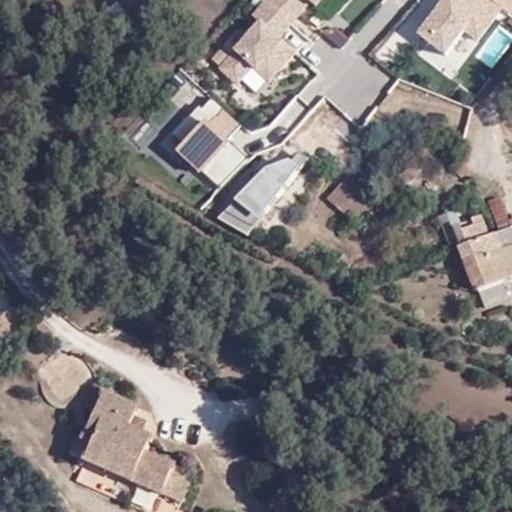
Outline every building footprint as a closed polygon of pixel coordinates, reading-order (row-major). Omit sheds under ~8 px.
[(312,3),(308,0),(272,0),(270,3),(293,24),(312,3)] [(327,0),(308,0),(312,3),(319,10),(327,0)] [(465,6),(457,0),(452,0),(424,37),(449,56),(474,24),(479,17),(465,6)] [(487,33),(506,9),(493,0),(469,0),(465,6),(479,17),(474,24),(487,33)] [(511,0),(493,0),(506,9),(511,14),(511,0)] [(297,56),(265,25),(223,69),(240,85),(255,69),(271,84),(297,56)] [(211,126),(229,143),(244,128),(215,101),(205,111),(202,108),(174,137),(188,150),(211,126)] [(229,143),(211,126),(188,150),(182,156),(202,175),(204,173),(222,189),(248,162),(229,143)] [(410,172),(414,178),(420,173),(416,168),(410,172)] [(501,233),(497,234),(503,250),(511,247),(511,227),(500,198),(489,202),(501,233)] [(453,228),(461,248),(490,236),(483,215),(453,228)] [(490,236),(461,248),(477,291),(480,290),(486,309),(510,301),(502,281),(511,277),(511,247),(503,250),(497,234),(490,236)] [(86,460),(133,482),(144,454),(150,439),(140,434),(129,429),(134,418),(137,409),(104,394),(100,398),(92,394),(86,409),(94,414),(85,439),(92,443),(86,460)] [(145,423),(134,418),(129,429),(140,434),(145,423)] [(171,473),(172,467),(144,454),(133,482),(179,503),(185,487),(181,478),(171,473)]
